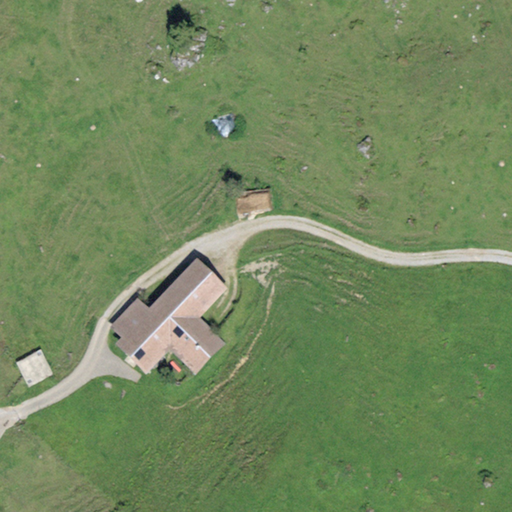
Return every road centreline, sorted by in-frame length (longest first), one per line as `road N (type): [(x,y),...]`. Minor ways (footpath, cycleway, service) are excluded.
road 1 (track): [(189,249),(282,220),(399,260),(511,258)]
road 2 (track): [(0,425),(79,377),(124,296),(189,249)]
